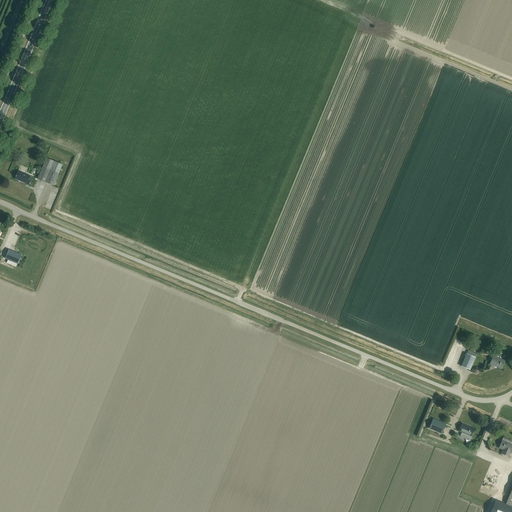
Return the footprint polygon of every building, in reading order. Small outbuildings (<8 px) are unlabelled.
[(54,186),(62,165),(46,158),(37,179),(54,186)] [(29,178),(30,176),(18,171),(14,179),(30,185),(32,180),(29,178)] [(15,267),(17,263),(18,264),(21,255),(9,250),(5,259),(9,260),(8,264),(15,267)] [(461,366),(470,370),(475,357),(466,354),(461,366)] [(489,364),(502,369),(505,361),(493,356),(489,364)] [(433,420),(429,429),(441,434),(445,425),(433,420)] [(471,436),(474,428),(462,423),(458,431),(471,436)] [(511,441),(503,437),(498,448),(502,450),(501,453),(511,458),(511,441)] [(511,511),(511,507),(495,500),(494,505),(490,511),(511,511)]
